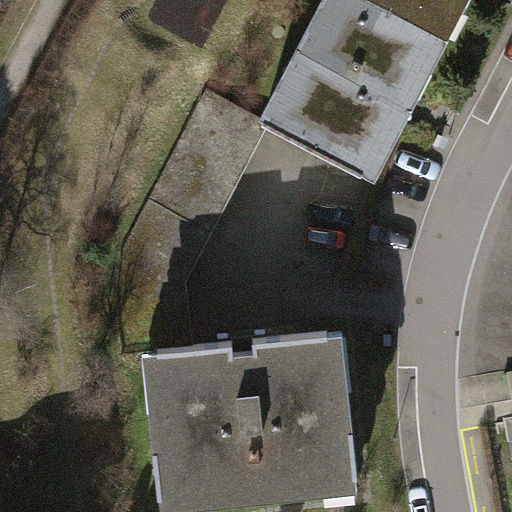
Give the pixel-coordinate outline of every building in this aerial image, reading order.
[(370,0),(317,0),(255,121),(373,182),(446,39),(370,0)] [(370,0),(446,39),(466,0),(370,0)] [(347,312),(141,336),(159,491),(365,467),(347,312)] [(511,410),(502,412),(511,462),(511,410)] [(76,511),(75,500),(0,508),(0,511),(76,511)]
